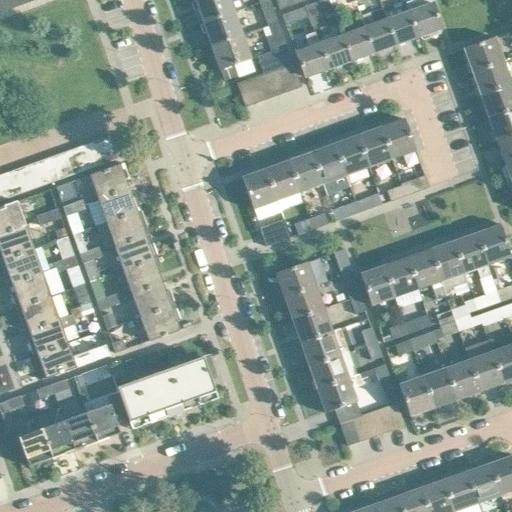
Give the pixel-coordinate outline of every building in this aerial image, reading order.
[(17,7),(13,0),(0,0),(5,12),(17,7)] [(241,0),(196,0),(194,1),(203,24),(233,13),(244,9),(241,0)] [(278,23),(270,0),(259,4),(267,27),(278,23)] [(280,11),(303,2),(302,0),(276,0),(280,11)] [(320,14),(332,10),(328,0),(327,0),(305,8),(309,18),(312,27),(323,23),(320,14)] [(358,9),(355,2),(354,0),(328,0),(332,10),(347,5),(349,12),(358,9)] [(433,5),(431,0),(415,0),(406,3),(407,5),(418,37),(426,34),(430,37),(439,34),(440,29),(441,29),(432,5),(433,5)] [(418,37),(407,5),(384,13),(386,20),(396,45),(418,37)] [(286,27),(309,18),(305,8),(282,16),(286,27)] [(241,35),(233,13),(203,24),(211,46),(241,35)] [(396,45),(386,20),(373,25),(369,14),(360,17),(364,28),(373,53),(396,45)] [(293,66),(278,23),(267,27),(276,50),(256,57),(262,77),(271,74),(282,70),(293,66)] [(373,53),(364,28),(341,36),(350,61),(373,53)] [(327,69),(319,44),(315,33),(306,36),(310,48),(296,52),(305,77),(327,69)] [(250,59),(241,35),(211,46),(223,81),(236,76),(232,65),(250,59)] [(350,61),(341,36),(319,44),(327,69),(350,61)] [(503,63),(494,38),(463,49),(472,75),(503,63)] [(511,86),(503,63),(472,75),(480,97),(511,86)] [(301,88),(293,66),(282,70),(290,92),(301,88)] [(290,92),(282,70),(271,74),(279,96),(290,92)] [(271,74),(262,77),(260,77),(268,99),(279,96),(271,74)] [(268,99),(260,77),(249,81),(256,103),(268,99)] [(256,103),(249,81),(237,85),(245,107),(256,103)] [(511,111),(511,87),(511,86),(480,97),(488,120),(511,111)] [(511,138),(511,111),(488,120),(497,144),(511,138)] [(415,152),(404,120),(381,129),(392,160),(415,152)] [(392,160),(381,129),(357,137),(369,169),(392,160)] [(118,160),(110,137),(99,141),(107,164),(118,160)] [(369,169),(357,137),(334,145),(346,177),(369,169)] [(511,163),(511,138),(497,144),(505,166),(511,163)] [(107,164),(99,141),(87,145),(95,168),(107,164)] [(95,168),(87,145),(76,149),(84,172),(95,168)] [(346,177),(334,145),(311,154),(323,185),(346,177)] [(84,172),(76,149),(64,153),(72,176),(84,172)] [(72,176),(64,153),(53,158),(61,180),(72,176)] [(323,185),(311,154),(288,162),(299,194),(323,185)] [(61,180),(53,158),(41,162),(49,184),(61,180)] [(49,184),(41,162),(30,166),(38,188),(49,184)] [(299,194),(288,162),(265,170),(276,202),(299,194)] [(511,163),(505,166),(505,168),(502,171),(506,180),(510,181),(511,185),(511,163)] [(129,179),(123,164),(89,177),(98,202),(128,190),(124,180),(129,179)] [(38,188),(30,166),(18,170),(26,193),(38,188)] [(26,193),(18,170),(7,174),(15,197),(26,193)] [(276,202),(265,170),(242,179),(253,210),(276,202)] [(15,197),(7,174),(0,176),(0,191),(3,201),(15,197)] [(428,189),(424,176),(401,185),(402,187),(406,197),(428,189)] [(406,197),(402,187),(387,192),(391,202),(406,197)] [(140,212),(135,196),(131,197),(128,190),(98,202),(106,225),(140,212)] [(370,198),(356,203),(359,214),(374,208),(370,198)] [(86,210),(85,205),(83,200),(73,204),(76,213),(79,213),(86,210)] [(0,234),(24,226),(16,203),(0,208),(0,234)] [(359,214),(356,203),(341,208),(345,219),(359,214)] [(79,213),(76,213),(73,204),(62,207),(72,236),(80,234),(85,232),(79,213)] [(49,223),(60,219),(56,209),(46,213),(49,223)] [(141,227),(145,226),(140,212),(106,225),(114,248),(144,237),(141,227)] [(49,223),(46,213),(36,216),(39,226),(49,223)] [(313,230),(328,225),(324,214),(309,220),(313,230)] [(313,230),(309,220),(295,225),(299,236),(313,230)] [(266,247),(290,239),(285,227),(283,221),(260,230),(262,236),(266,247)] [(0,262),(33,250),(24,226),(0,234),(0,262)] [(499,227),(476,235),(487,267),(511,259),(499,227)] [(86,252),(80,234),(72,236),(82,265),(93,261),(89,251),(86,252)] [(491,279),(487,267),(476,235),(452,243),(464,276),(476,271),(480,283),(491,279)] [(157,259),(151,243),(147,245),(144,237),(114,248),(123,271),(157,259)] [(76,267),(66,238),(56,241),(63,260),(66,270),(76,267)] [(464,276),(452,243),(429,252),(443,292),(467,284),(464,276)] [(103,258),(101,253),(100,247),(89,251),(93,261),(103,258)] [(350,265),(345,249),(334,253),(339,269),(350,265)] [(41,273),(33,250),(0,262),(0,265),(4,278),(8,276),(10,284),(41,273)] [(443,292),(429,252),(405,260),(417,292),(431,287),(436,302),(446,299),(443,292)] [(158,274),(162,273),(157,259),(123,271),(131,295),(161,284),(158,274)] [(66,270),(63,260),(52,264),(56,274),(66,270)] [(417,292),(405,260),(382,268),(394,300),(417,292)] [(99,279),(93,261),(82,265),(89,283),(99,279)] [(315,287),(307,263),(275,274),(283,298),(315,287)] [(83,285),(76,267),(66,270),(73,289),(83,285)] [(394,300),(382,268),(359,276),(371,309),(394,300)] [(49,297),(41,273),(10,284),(14,294),(11,295),(15,309),(49,297)] [(106,299),(99,279),(89,283),(95,303),(106,299)] [(361,296),(356,282),(345,285),(350,300),(361,296)] [(174,307),(168,290),(164,292),(161,284),(131,295),(140,319),(174,307)] [(90,305),(83,285),(73,289),(79,308),(90,305)] [(323,310),(315,287),(283,298),(291,321),(323,310)] [(511,290),(511,288),(496,293),(500,303),(511,299),(511,290)] [(476,312),(500,303),(496,293),(473,301),(476,312)] [(120,305),(118,299),(116,295),(106,299),(109,309),(120,305)] [(366,311),(361,296),(350,300),(356,315),(366,311)] [(58,320),(49,297),(15,309),(21,324),(24,323),(27,331),(58,320)] [(109,309),(106,299),(95,303),(99,312),(109,309)] [(468,315),(476,312),(473,301),(465,304),(466,307),(451,312),(455,323),(469,317),(468,315)] [(93,315),(90,305),(79,308),(83,318),(93,315)] [(506,319),(511,317),(511,305),(502,309),(506,319)] [(174,321),(179,320),(174,307),(140,319),(148,342),(178,331),(174,321)] [(83,318),(79,308),(69,312),(73,322),(83,318)] [(482,328),(506,319),(502,309),(478,317),(482,328)] [(331,333),(323,310),(291,321),(300,344),(331,333)] [(455,323),(451,312),(436,317),(440,328),(455,323)] [(473,328),(470,320),(469,317),(455,323),(458,333),(473,328)] [(66,344),(58,320),(27,331),(31,341),(27,342),(32,356),(66,344)] [(418,321),(404,326),(407,336),(422,331),(418,321)] [(444,338),(458,333),(455,323),(440,328),(444,338)] [(407,336),(404,326),(389,331),(393,341),(407,336)] [(377,342),(372,328),(361,331),(367,346),(377,342)] [(339,330),(331,333),(300,344),(308,367),(347,353),(339,330)] [(432,334),(409,342),(413,352),(435,345),(432,334)] [(121,340),(111,343),(114,353),(124,349),(121,340)] [(383,357),(377,342),(367,346),(372,361),(383,357)] [(413,352),(409,342),(395,347),(398,358),(413,352)] [(75,368),(66,344),(32,356),(38,371),(41,370),(44,379),(75,368)] [(511,381),(511,345),(491,352),(502,385),(511,381)] [(108,355),(105,346),(95,350),(98,359),(108,355)] [(502,385),(491,352),(467,361),(479,393),(502,385)] [(355,376),(347,353),(308,367),(316,390),(355,376)] [(215,374),(210,361),(208,355),(117,388),(119,394),(127,419),(131,429),(218,399),(210,376),(215,374)] [(479,393),(467,361),(444,369),(455,401),(479,393)] [(393,390),(388,375),(385,366),(375,369),(378,378),(383,393),(393,390)] [(455,401),(444,369),(421,377),(432,410),(455,401)] [(100,379),(97,370),(82,375),(86,384),(100,379)] [(363,386),(359,375),(355,376),(316,390),(324,414),(356,402),(352,390),(363,386)] [(432,410),(421,377),(398,385),(409,418),(432,410)] [(68,390),(65,381),(51,386),(54,395),(68,390)] [(40,401),(54,395),(51,386),(36,391),(40,401)] [(116,422),(127,419),(119,394),(107,398),(110,405),(86,414),(96,442),(120,433),(116,422)] [(24,406),(20,397),(0,404),(0,412),(1,415),(24,406)] [(404,427),(396,404),(385,408),(392,431),(404,427)] [(392,431),(385,408),(373,412),(381,435),(392,431)] [(74,450),(64,422),(59,409),(36,417),(41,430),(51,458),(74,450)] [(381,435),(373,412),(362,416),(370,439),(381,435)] [(96,442),(86,414),(64,422),(74,450),(96,442)] [(370,439),(362,416),(351,420),(358,443),(370,439)] [(358,443),(351,420),(339,424),(347,447),(358,443)] [(51,458),(41,430),(18,439),(28,467),(51,458)] [(511,492),(511,456),(489,465),(500,497),(511,492)] [(500,497),(489,465),(466,473),(477,505),(500,497)] [(455,511),(477,505),(466,473),(443,481),(453,511),(455,511)] [(453,511),(443,481),(419,489),(427,511),(453,511)] [(427,511),(419,489),(396,497),(401,511),(427,511)] [(401,511),(396,497),(373,505),(375,511),(401,511)]
